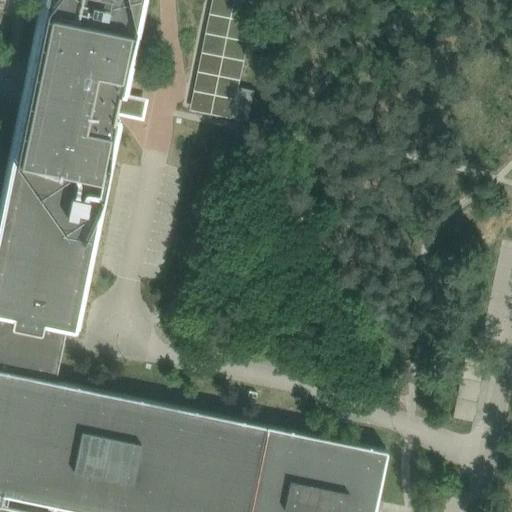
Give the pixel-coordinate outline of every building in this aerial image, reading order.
[(44,0),(29,74),(28,80),(30,80),(28,89),(26,89),(22,109),(0,213),(0,310),(67,323),(72,324),(115,117),(110,116),(115,91),(116,88),(121,89),(121,88),(139,0),(44,0)] [(239,86),(233,117),(248,120),(255,90),(239,86)] [(156,172),(184,175),(189,128),(162,124),(156,172)] [(0,369),(56,380),(67,323),(0,310),(0,369)] [(473,419),(486,368),(465,362),(452,414),(473,419)] [(0,494),(86,511),(373,511),(387,449),(56,380),(0,369),(0,494)]
